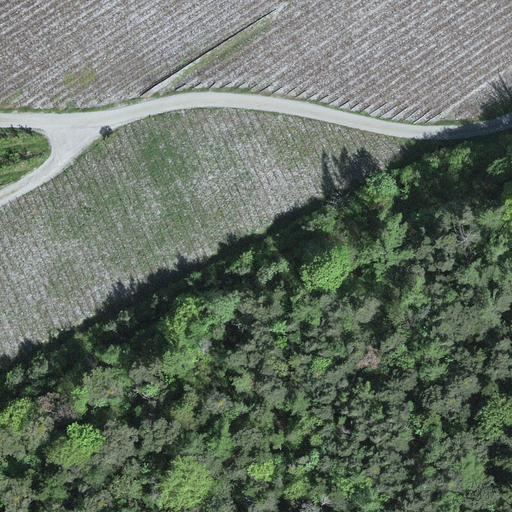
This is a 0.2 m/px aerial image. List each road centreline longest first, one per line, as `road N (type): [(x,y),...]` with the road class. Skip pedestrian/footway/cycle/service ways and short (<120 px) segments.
road 1 (unclassified): [(0,119),(98,118),(231,99),(451,133)]
road 2 (track): [(86,119),(51,172),(0,199)]
